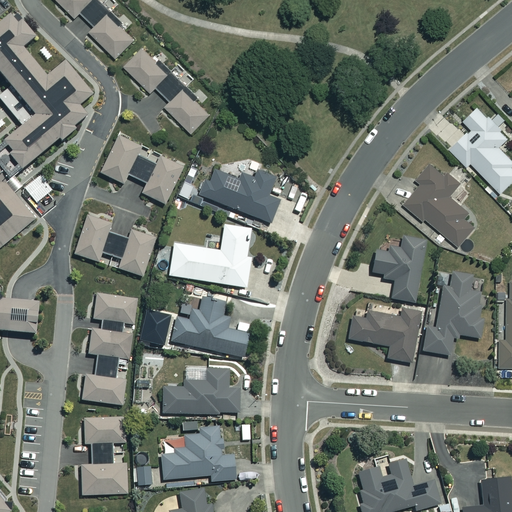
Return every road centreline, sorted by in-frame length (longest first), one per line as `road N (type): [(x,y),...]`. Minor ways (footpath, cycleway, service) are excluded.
road 1 (residential): [(287,400),(300,308),(344,198),(415,103),(511,21)]
road 2 (residential): [(511,412),(287,400)]
